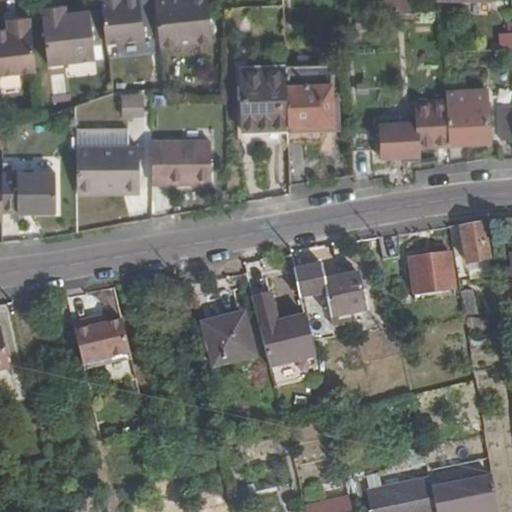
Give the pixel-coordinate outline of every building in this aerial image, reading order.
[(101,0),(107,46),(144,40),(139,0),(101,0)] [(155,0),(161,45),(211,39),(207,0),(182,0),(181,0),(155,0)] [(408,0),(384,0),(384,11),(408,12),(408,0)] [(66,13),(66,9),(65,3),(42,7),(47,59),(95,54),(91,10),(87,11),(66,13)] [(442,15),(425,16),(402,17),(403,27),(442,26),(442,15)] [(0,75),(37,72),(31,17),(14,19),(14,28),(0,29),(0,75)] [(511,49),(511,33),(502,33),(503,51),(511,49)] [(287,77),(289,145),(325,145),(326,127),(333,127),(333,68),(286,68),(287,77)] [(289,145),(287,77),(242,78),(244,142),(265,142),(266,155),(289,154),(289,145)] [(265,151),(265,142),(244,142),(242,78),(237,78),(239,152),(265,151)] [(447,109),(450,146),(490,141),(485,83),(446,86),(447,109)] [(145,116),(144,99),(121,100),(121,116),(145,116)] [(503,141),(511,140),(511,105),(501,107),(503,141)] [(417,148),(450,146),(447,109),(417,111),(417,126),(381,128),(382,161),(416,159),(417,148)] [(151,142),(152,185),(212,184),(212,141),(151,142)] [(77,152),(77,196),(137,195),(137,152),(77,152)] [(352,157),(353,181),(373,179),(372,157),(352,157)] [(3,214),(68,213),(67,172),(3,173),(3,214)] [(490,258),(485,225),(461,228),(467,262),(490,258)] [(334,250),(317,250),(322,267),(299,274),(303,289),(325,282),(337,324),(351,320),(349,312),(367,306),(360,279),(343,283),(334,250)] [(454,289),(449,254),(410,260),(416,295),(454,289)] [(274,296),(255,301),(272,368),(318,357),(307,314),(280,321),(274,296)] [(238,308),(189,320),(201,369),(250,357),(238,308)] [(104,313),(94,315),(96,324),(107,322),(104,313)] [(94,315),(74,320),(84,364),(132,352),(123,318),(96,324),(94,315)] [(133,358),(132,352),(84,364),(86,370),(133,358)] [(373,511),(437,511),(433,488),(430,475),(369,488),(373,511)] [(494,476),(433,488),(437,511),(496,511),(501,511),(494,476)] [(351,511),(349,501),(307,511),(351,511)]
